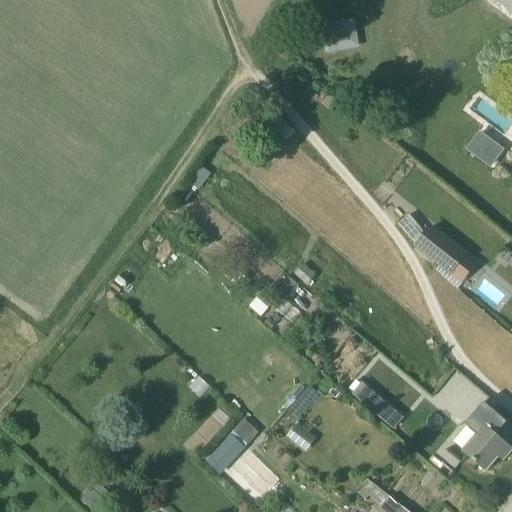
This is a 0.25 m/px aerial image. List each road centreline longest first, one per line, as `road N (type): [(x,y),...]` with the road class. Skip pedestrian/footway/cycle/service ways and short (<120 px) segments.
road 1 (track): [(511,405),(467,366),(412,254),(259,60)]
road 2 (track): [(0,385),(259,60)]
